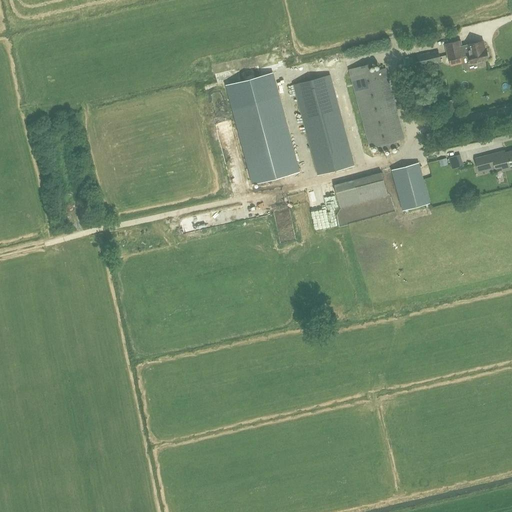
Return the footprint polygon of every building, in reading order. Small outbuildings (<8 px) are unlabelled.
[(449,60),(469,56),(467,45),(466,44),(463,45),(461,39),(444,44),(449,60)] [(467,45),(469,56),(471,63),(489,59),(487,49),(486,50),(484,41),(467,45)] [(442,62),(438,50),(413,56),(413,57),(405,60),(408,70),(427,66),(440,63),(442,62)] [(378,145),(397,140),(405,138),(386,68),(372,72),(370,63),(349,69),(369,148),(378,145)] [(355,165),(331,74),(293,84),(318,175),(355,165)] [(235,110),(267,221),(310,209),(279,97),(235,110)] [(447,115),(456,113),(453,100),(444,102),(447,115)] [(495,135),(446,144),(447,150),(460,148),(461,154),(466,153),(465,148),(497,142),(495,135)] [(511,151),(506,153),(505,150),(475,158),(479,172),(497,168),(496,165),(501,164),(502,166),(503,170),(511,167),(511,151)] [(448,165),(446,158),(438,160),(440,167),(448,165)] [(403,210),(430,203),(419,163),(393,170),(403,210)] [(335,184),(341,208),(388,195),(382,172),(335,184)] [(322,184),(308,188),(319,227),(332,224),(322,184)] [(460,194),(467,192),(466,186),(458,187),(460,194)]
